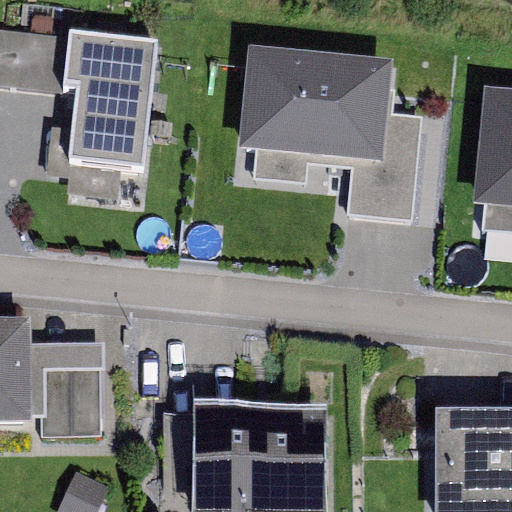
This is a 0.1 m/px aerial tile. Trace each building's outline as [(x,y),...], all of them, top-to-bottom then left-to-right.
[(153,54),(0,37),(0,92),(75,101),(68,168),(139,176),(153,54)] [(395,70),(249,56),(239,159),(354,171),(349,221),(413,228),(424,123),(390,120),(395,70)] [(511,98),(486,96),(475,213),(488,214),(486,238),(511,240),(511,98)] [(60,332),(0,332),(0,458),(123,458),(122,355),(60,355),(60,332)] [(194,420),(194,511),(328,511),(328,420),(194,420)] [(511,511),(511,423),(437,424),(437,511),(511,511)]
